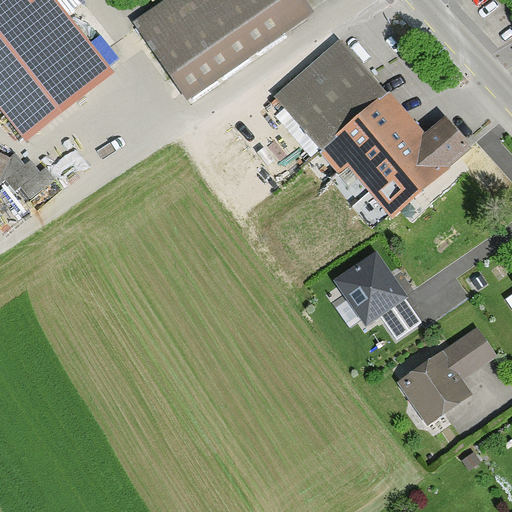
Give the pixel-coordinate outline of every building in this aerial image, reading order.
[(0,0),(0,113),(29,150),(119,80),(56,0),(44,0),(34,8),(28,0),(0,0)] [(174,0),(136,26),(191,106),(319,19),(305,0),(174,0)] [(342,39),(275,96),(322,150),(320,152),(339,174),(348,166),(391,216),(472,148),(445,116),(423,134),(342,39)] [(0,184),(1,185),(9,187),(17,196),(23,192),(32,204),(57,185),(47,174),(44,177),(32,166),(28,169),(17,159),(12,164),(0,158),(0,184)] [(423,308),(376,243),(336,271),(382,337),(423,308)] [(400,387),(433,435),(477,405),(464,387),(501,363),(480,333),(400,387)]
